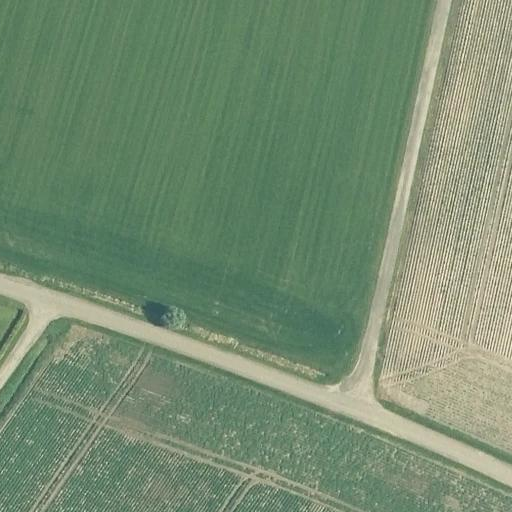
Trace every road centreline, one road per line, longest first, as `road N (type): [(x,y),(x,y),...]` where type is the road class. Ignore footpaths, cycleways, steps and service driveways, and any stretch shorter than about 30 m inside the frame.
road 1 (unclassified): [(511,475),(351,403),(0,278)]
road 2 (track): [(351,403),(443,0)]
